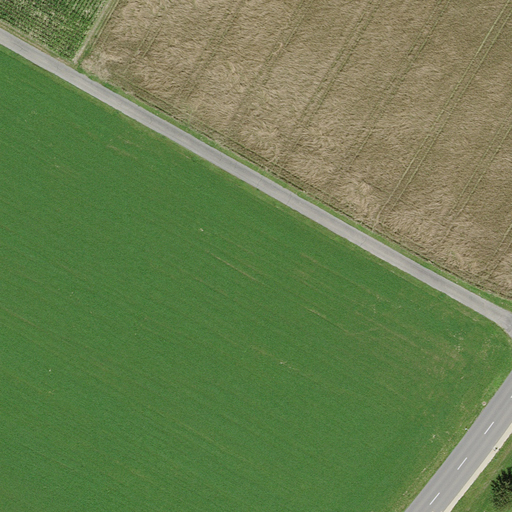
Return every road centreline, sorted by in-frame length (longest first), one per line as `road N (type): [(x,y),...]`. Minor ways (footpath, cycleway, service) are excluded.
road 1 (track): [(0,30),(511,321)]
road 2 (tertiary): [(511,392),(426,511)]
